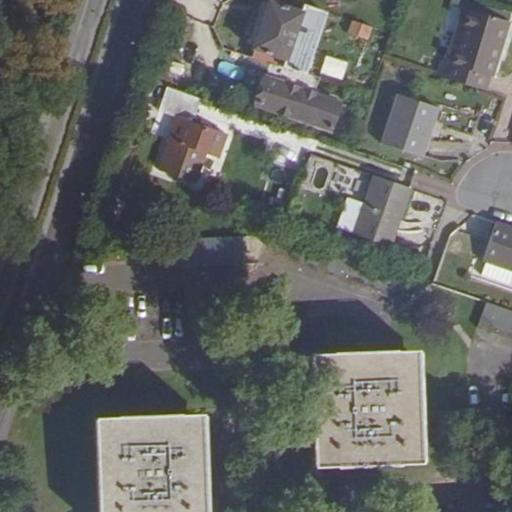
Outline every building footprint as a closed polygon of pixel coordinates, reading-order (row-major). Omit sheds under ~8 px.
[(379,6),(364,1),(361,0),(349,35),(367,40),(379,6)] [(464,8),(510,22),(511,14),(466,1),(464,8)] [(254,49),(285,59),(283,63),(283,65),(306,73),(326,13),(302,6),(300,12),(270,2),(254,49)] [(438,77),(486,91),(491,76),(493,77),(510,22),(464,8),(447,63),(443,62),(438,77)] [(342,81),(349,64),(327,55),(320,72),(342,81)] [(163,85),(167,87),(189,94),(199,66),(174,57),(163,85)] [(277,81),(266,77),(257,106),(332,130),(341,101),(301,88),(306,73),(283,65),(277,81)] [(194,123),(202,99),(189,94),(167,87),(158,112),(178,118),(159,171),(196,183),(206,155),(218,159),(227,135),(194,123)] [(438,108),(398,94),(381,145),(422,158),(438,108)] [(391,248),(412,190),(374,177),(353,235),(391,248)] [(511,229),(496,223),(482,262),(511,271),(511,229)] [(284,235),(269,230),(259,258),(399,304),(409,276),(284,235)] [(508,286),(511,271),(482,262),(477,275),(508,286)] [(511,342),(511,311),(486,303),(477,330),(511,342)] [(418,352),(310,356),(315,466),(422,462),(418,352)] [(203,511),(200,415),(94,420),(97,511),(203,511)]
